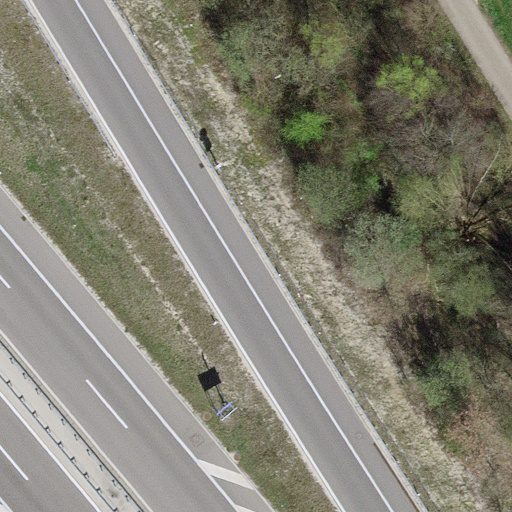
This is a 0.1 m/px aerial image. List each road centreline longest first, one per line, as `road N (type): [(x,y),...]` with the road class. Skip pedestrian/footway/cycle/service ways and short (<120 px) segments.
road 1 (motorway): [(372,511),(57,0)]
road 2 (motorway): [(196,511),(0,277)]
